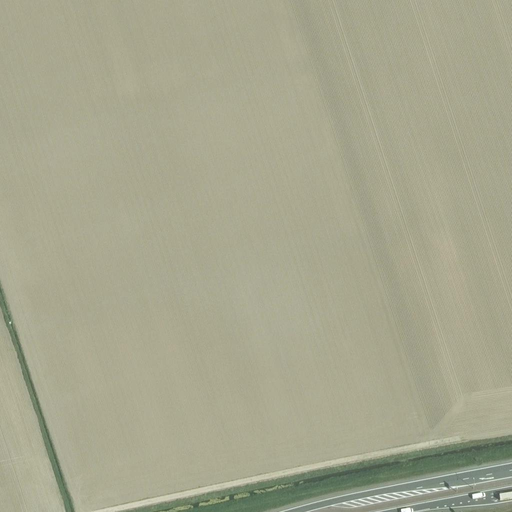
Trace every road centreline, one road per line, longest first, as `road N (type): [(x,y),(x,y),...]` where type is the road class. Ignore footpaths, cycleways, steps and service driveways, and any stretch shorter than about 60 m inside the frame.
road 1 (unclassified): [(105,511),(458,439)]
road 2 (trunk): [(511,469),(296,511)]
